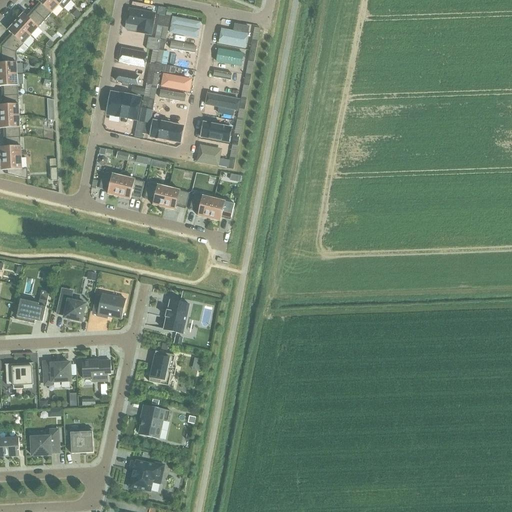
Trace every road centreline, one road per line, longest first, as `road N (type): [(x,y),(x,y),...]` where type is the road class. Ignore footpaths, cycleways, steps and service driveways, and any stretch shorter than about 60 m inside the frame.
road 1 (unclassified): [(198,511),(296,0)]
road 2 (residential): [(0,346),(133,340),(103,473)]
road 3 (residential): [(97,135),(186,154),(214,10)]
road 4 (residential): [(81,203),(225,239)]
road 5 (residential): [(97,135),(121,0)]
road 6 (residential): [(103,473),(94,505),(0,510)]
